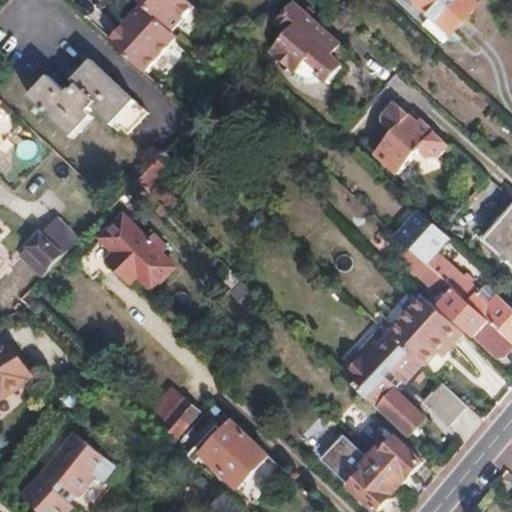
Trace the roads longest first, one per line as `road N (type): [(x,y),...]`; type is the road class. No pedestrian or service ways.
road 1 (unknown): [(347,511),(144,310)]
road 2 (residential): [(511,419),(434,511)]
